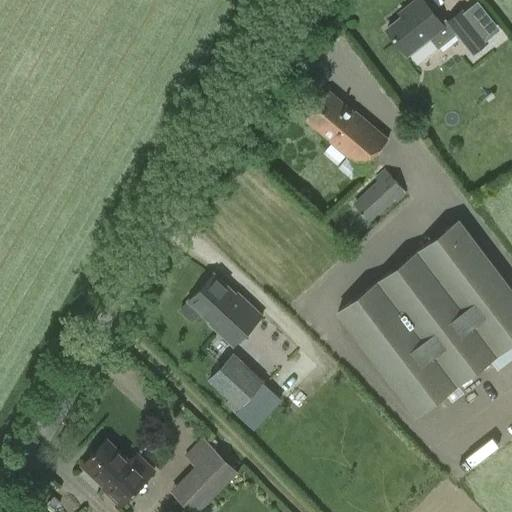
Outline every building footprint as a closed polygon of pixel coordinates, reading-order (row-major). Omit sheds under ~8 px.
[(443,26),(422,0),(415,0),(407,7),(410,10),(386,29),(406,55),(443,26)] [(446,21),(472,53),(487,40),(462,9),(446,21)] [(329,142),(362,169),(387,139),(355,111),(354,113),(328,91),(305,118),(331,140),(329,142)] [(405,192),(387,173),(385,171),(376,179),(379,182),(355,205),(369,220),(393,197),(396,200),(405,192)] [(511,342),(511,304),(452,225),(337,311),(416,415),(511,342)] [(207,324),(231,347),(261,316),(237,293),(235,295),(212,275),(179,310),(190,321),(198,312),(209,322),(207,324)] [(279,400),(262,382),(263,381),(233,352),(208,379),(227,399),(216,410),(226,420),(235,410),(252,427),(279,400)] [(104,488),(121,505),(154,472),(137,454),(130,462),(108,440),(83,464),(106,487),(104,488)] [(172,490),(193,511),(197,511),(238,471),(224,456),(215,465),(206,456),(172,490)]
